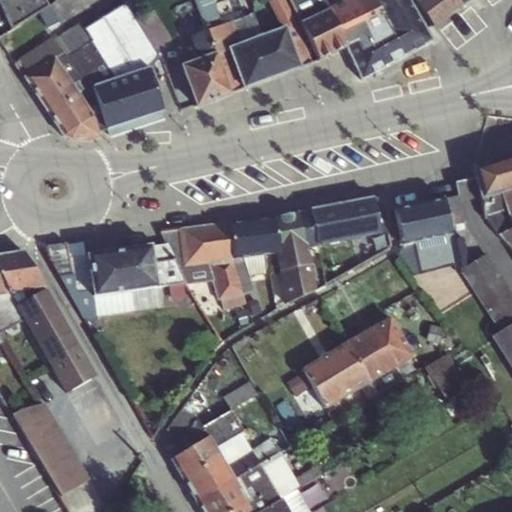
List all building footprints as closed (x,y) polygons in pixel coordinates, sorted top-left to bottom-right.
[(0,0),(0,9),(10,31),(39,13),(47,29),(60,23),(51,6),(48,7),(43,0),(0,0)] [(231,22),(240,19),(237,12),(219,19),(212,0),(194,0),(206,32),(231,22)] [(285,27),(286,31),(296,27),(287,1),(282,3),(280,0),(269,0),(274,18),(272,18),(276,31),(285,27)] [(286,31),(291,42),(302,39),(312,64),(325,58),(308,17),(328,8),(325,0),(280,0),(282,3),(287,1),(296,27),(286,31)] [(325,0),(328,8),(345,0),(325,0)] [(344,47),(351,63),(360,81),(432,41),(408,0),(405,0),(387,10),(381,0),(345,0),(328,8),(344,47)] [(381,0),(387,10),(405,0),(381,0)] [(411,0),(432,29),(457,11),(450,0),(411,0)] [(450,0),(457,11),(471,0),(450,0)] [(91,44),(112,80),(148,68),(149,72),(159,60),(154,51),(136,22),(125,3),(83,29),(92,43),(91,44)] [(308,17),(325,58),(331,73),(351,63),(344,47),(328,8),(308,17)] [(136,22),(154,51),(171,40),(153,11),(136,22)] [(214,53),(230,95),(242,90),(226,49),(255,39),(259,37),(252,14),(240,19),(231,22),(206,32),(214,53)] [(72,54),(91,86),(112,80),(91,44),(92,43),(83,29),(79,24),(53,41),(63,55),(65,58),(72,54)] [(259,37),(255,39),(270,81),(300,69),(291,42),(286,31),(285,27),(276,31),(259,37)] [(196,60),(214,53),(206,32),(186,38),(196,60)] [(17,61),(27,75),(53,58),(93,117),(98,135),(106,133),(91,86),(72,54),(65,58),(63,55),(53,41),(51,38),(17,61)] [(226,49),(242,90),(270,81),(255,39),(226,49)] [(291,42),(300,69),(312,64),(302,39),(291,42)] [(214,53),(196,60),(178,66),(194,108),(230,95),(214,53)] [(27,75),(23,78),(62,137),(71,142),(89,142),(99,137),(98,135),(93,117),(53,58),(27,75)] [(27,75),(17,61),(13,64),(23,78),(27,75)] [(91,86),(106,133),(110,132),(163,115),(164,115),(149,72),(148,68),(112,80),(91,86)] [(163,115),(110,132),(112,137),(164,120),(163,115)] [(472,179),(477,200),(481,212),(511,258),(511,158),(470,172),(472,179)] [(477,200),(472,179),(454,183),(456,196),(393,211),(399,243),(417,275),(430,268),(448,262),(438,241),(451,238),(449,228),(464,224),(459,203),(477,200)] [(309,213),(316,248),(346,242),(354,270),(391,248),(387,220),(377,221),(372,201),(309,213)] [(277,252),(308,250),(316,248),(309,213),(273,220),(277,252)] [(232,262),(243,295),(252,292),(248,278),(264,276),(263,258),(274,256),(277,252),(273,220),(227,225),(232,262)] [(232,262),(227,225),(158,232),(165,245),(150,248),(156,289),(187,286),(211,283),(223,312),(245,306),(243,295),(232,262)] [(498,334),(511,324),(511,294),(486,254),(469,265),(464,238),(445,242),(452,271),(457,270),(498,334)] [(83,322),(156,309),(156,289),(150,248),(85,257),(70,259),(65,243),(41,248),(83,322)] [(308,250),(277,252),(274,256),(285,305),(316,291),(308,250)] [(0,257),(0,280),(22,323),(50,370),(80,353),(45,289),(26,300),(22,293),(43,288),(23,254),(0,257)] [(0,334),(22,323),(0,280),(0,334)] [(344,344),(374,397),(402,382),(396,369),(413,358),(389,318),(344,344)] [(511,324),(498,334),(490,339),(511,373),(511,324)] [(374,397),(344,344),(299,370),(324,410),(359,390),(366,402),(374,397)] [(447,355),(421,370),(441,404),(467,389),(447,355)] [(252,381),(228,395),(234,407),(258,392),(252,381)] [(185,449),(210,431),(191,405),(167,423),(185,449)] [(183,485),(221,465),(206,439),(169,461),(183,485)] [(199,511),(260,511),(280,501),(319,477),(314,468),(294,479),(278,454),(231,482),(195,504),(199,511)] [(231,482),(221,465),(183,485),(195,504),(231,482)] [(286,511),(280,501),(260,511),(286,511)]
